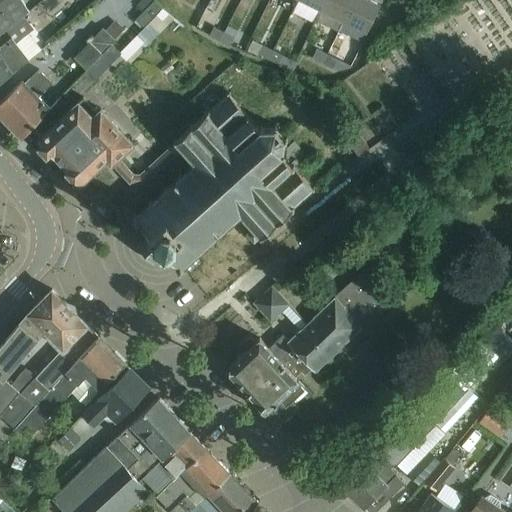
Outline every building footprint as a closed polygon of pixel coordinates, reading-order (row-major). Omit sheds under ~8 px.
[(0,0),(0,34),(3,31),(21,17),(28,11),(21,0),(0,0)] [(297,0),(292,10),(314,22),(316,17),(325,0),(297,0)] [(325,0),(316,17),(339,29),(343,20),(353,0),(325,0)] [(370,0),(353,0),(343,20),(367,32),(380,5),(370,0)] [(135,19),(144,27),(156,14),(161,9),(152,1),(135,19)] [(161,9),(156,14),(162,20),(169,13),(162,8),(161,9)] [(203,16),(202,19),(209,23),(214,12),(207,9),(205,13),(203,16)] [(9,39),(0,45),(0,81),(35,54),(22,38),(32,31),(21,17),(3,31),(9,39)] [(224,31),(219,40),(229,46),(234,37),(238,30),(228,25),(224,32),(224,31)] [(214,26),(209,35),(219,40),(224,31),(214,26)] [(74,56),(87,69),(111,44),(115,40),(103,27),(81,49),(74,56)] [(120,52),(118,54),(126,61),(143,43),(136,35),(120,52)] [(111,44),(87,69),(96,77),(118,54),(120,52),(116,49),(111,44)] [(262,44),(258,53),(268,58),(272,49),(262,44)] [(316,48),(312,57),(322,62),(327,53),(316,48)] [(272,49),(268,58),(278,63),(282,54),(272,49)] [(327,53),(322,62),(333,67),(337,59),(327,53)] [(22,80),(0,101),(0,113),(23,137),(50,108),(38,96),(52,82),(39,69),(25,83),(22,80)] [(133,174),(121,162),(119,166),(117,168),(129,182),(141,182),(141,183),(143,183),(143,181),(175,154),(177,155),(183,149),(195,162),(182,174),(180,172),(178,174),(180,176),(167,187),(165,186),(164,187),(165,189),(151,201),(150,199),(148,201),(150,203),(136,215),(134,213),(133,214),(134,218),(132,220),(134,223),(137,221),(147,231),(148,234),(146,236),(147,237),(142,241),(140,239),(138,241),(140,243),(138,245),(140,247),(142,245),(154,258),(151,260),(153,262),(156,260),(157,261),(159,259),(157,258),(162,253),(163,254),(166,252),(177,263),(176,264),(178,266),(176,268),(178,270),(180,268),(182,268),(183,269),(185,268),(183,266),(196,254),(198,256),(200,254),(198,252),(213,240),(214,242),(230,227),(229,225),(242,213),(254,227),(249,232),(247,232),(247,234),(249,234),(254,239),(253,241),(255,242),(255,241),(261,236),(263,238),(265,236),(263,234),(276,223),(277,225),(280,223),(278,221),(291,209),(292,211),(294,210),(293,208),(312,190),(313,191),(314,190),(313,189),(315,188),(313,186),(312,187),(296,170),(301,165),(295,158),(291,163),(284,157),(287,151),(284,149),(285,140),(287,139),(287,137),(285,137),(275,127),(276,125),(274,124),(273,126),(261,127),(261,125),(258,127),(249,117),(251,115),(250,114),(248,115),(229,94),(231,93),(229,91),(228,93),(227,91),(225,93),(226,94),(207,111),(205,109),(204,111),(205,113),(192,125),(190,122),(189,124),(190,126),(176,138),(175,136),(173,138),(174,140),(173,141),(174,142),(171,145),(169,146),(170,149),(140,175),(133,174)] [(119,166),(121,162),(116,157),(132,142),(101,108),(97,112),(83,97),(40,136),(40,145),(47,153),(55,153),(65,164),(65,172),(71,180),(81,180),(107,157),(110,162),(112,162),(117,168),(119,166)] [(358,134),(347,142),(358,159),(369,151),(358,134)] [(259,338),(227,367),(243,385),(257,400),(256,402),(264,409),(266,409),(267,416),(271,420),(276,421),(279,423),(297,405),(291,399),(304,386),(295,376),(301,370),(304,374),(312,368),(315,370),(338,349),(337,348),(361,326),(362,327),(386,307),(357,274),(334,294),(335,295),(312,316),(313,317),(306,322),(288,339),(283,333),(268,347),(259,338)] [(272,285),(254,302),(266,314),(277,315),(290,304),(272,285)] [(24,317),(0,345),(0,367),(3,370),(0,373),(0,375),(4,379),(42,333),(58,347),(36,373),(27,365),(9,385),(10,386),(24,398),(25,397),(34,405),(54,381),(53,379),(98,335),(52,289),(33,308),(24,317)] [(511,338),(498,324),(482,340),(499,356),(511,342),(511,338)] [(34,405),(14,428),(19,432),(25,425),(33,432),(71,391),(86,405),(101,388),(126,363),(120,357),(98,335),(53,379),(54,381),(34,405)] [(0,367),(0,414),(14,428),(34,405),(25,397),(24,398),(10,386),(9,385),(8,383),(4,379),(0,375),(0,373),(3,370),(0,367)] [(129,367),(83,413),(93,423),(102,415),(108,409),(117,419),(118,419),(150,387),(143,381),(142,378),(141,375),(139,374),(135,373),(129,367)] [(411,411),(341,484),(368,511),(374,511),(404,482),(400,478),(391,469),(398,463),(436,423),(436,424),(438,422),(455,404),(437,386),(420,404),(419,403),(411,411)] [(158,397),(117,436),(138,458),(128,468),(124,465),(71,511),(108,511),(111,510),(112,511),(124,511),(148,491),(139,481),(157,464),(191,432),(158,397)] [(488,409),(480,421),(499,435),(508,424),(488,409)] [(70,428),(58,440),(68,450),(80,438),(79,437),(70,428)] [(191,432),(157,464),(164,471),(169,467),(177,475),(156,496),(166,507),(191,483),(198,490),(190,498),(186,495),(170,510),(171,511),(187,511),(229,471),(191,432)] [(138,458),(117,436),(52,498),(63,511),(71,511),(124,465),(128,468),(138,458)] [(422,482),(445,458),(433,447),(411,471),(422,482)] [(424,483),(435,492),(455,468),(444,459),(424,483)] [(229,471),(187,511),(224,511),(225,511),(252,511),(258,501),(229,471)] [(442,492),(460,501),(467,489),(448,480),(442,492)] [(452,511),(455,510),(431,493),(417,511),(452,511)] [(506,511),(500,508),(500,500),(491,494),(484,497),(482,495),(470,511),(471,511),(506,511)]
